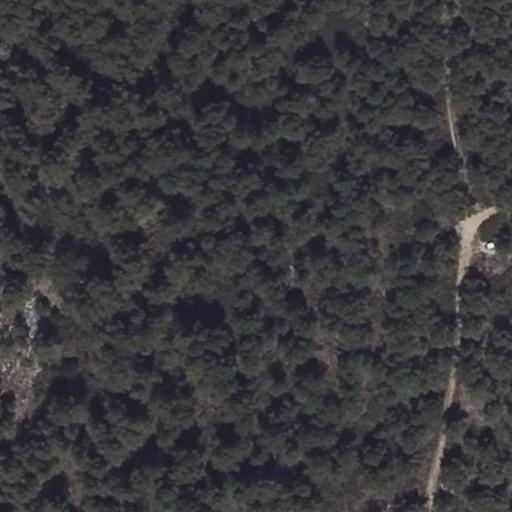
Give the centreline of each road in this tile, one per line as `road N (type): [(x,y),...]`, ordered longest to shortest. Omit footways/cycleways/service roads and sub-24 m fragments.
road 1 (track): [(427,511),(449,411),(462,242),(511,200)]
road 2 (track): [(462,242),(442,0)]
